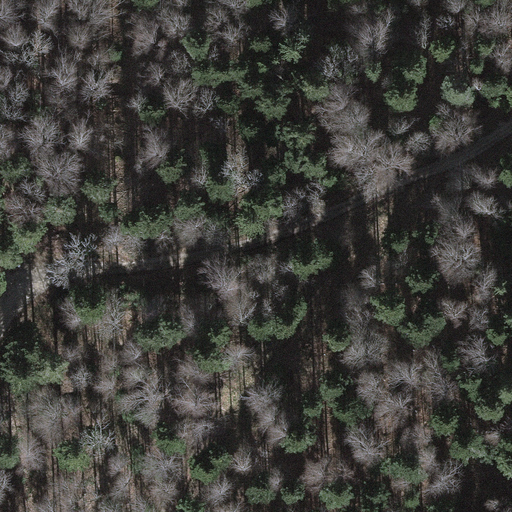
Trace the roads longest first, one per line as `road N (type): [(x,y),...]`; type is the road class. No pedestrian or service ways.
road 1 (track): [(0,332),(34,285),(75,266),(201,253),(429,173),(511,127)]
road 2 (track): [(180,496),(250,380),(429,173)]
